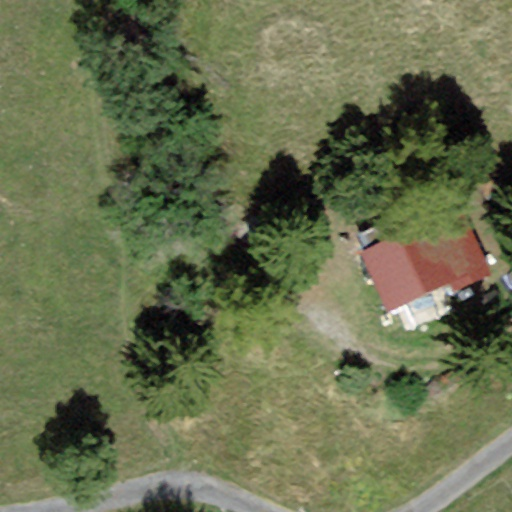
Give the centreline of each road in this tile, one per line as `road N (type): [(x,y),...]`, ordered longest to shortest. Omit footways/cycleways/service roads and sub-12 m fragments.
road 1 (unclassified): [(40,511),(172,484),(213,489),(264,511)]
road 2 (unclassified): [(413,511),(511,439)]
